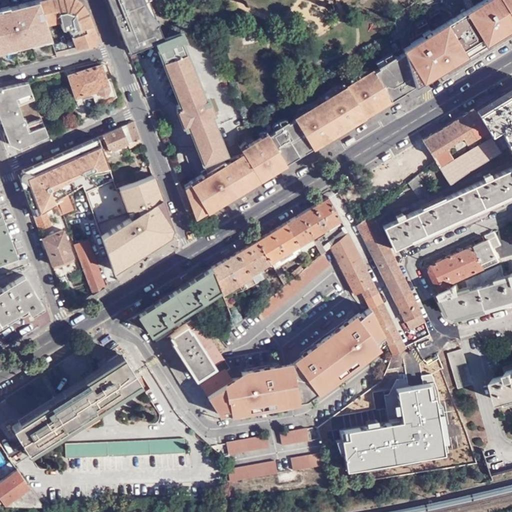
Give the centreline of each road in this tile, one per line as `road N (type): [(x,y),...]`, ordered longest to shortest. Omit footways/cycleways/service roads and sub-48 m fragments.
road 1 (unknown): [(102,309),(143,341),(209,428),(304,412),(386,352),(334,272),(244,346)]
road 2 (primary): [(196,254),(511,62)]
road 3 (residential): [(511,210),(405,259),(436,324),(477,331),(511,321)]
road 4 (residential): [(3,168),(66,331)]
road 5 (tertiary): [(196,254),(135,109)]
road 6 (primary): [(66,331),(196,254)]
road 7 (residential): [(3,168),(135,109)]
